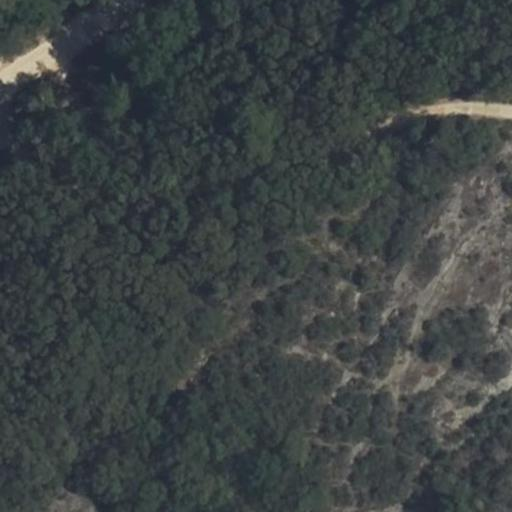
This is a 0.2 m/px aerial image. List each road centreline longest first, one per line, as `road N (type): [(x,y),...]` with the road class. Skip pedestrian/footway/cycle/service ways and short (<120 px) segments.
road 1 (track): [(0,131),(82,173),(126,181),(369,119),(457,107),(511,113)]
road 2 (track): [(0,88),(70,23),(108,0)]
